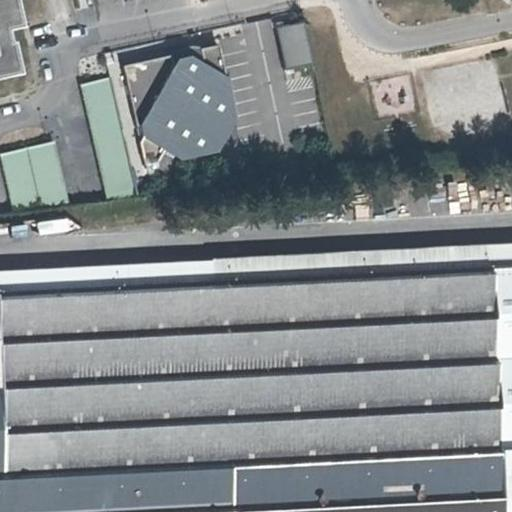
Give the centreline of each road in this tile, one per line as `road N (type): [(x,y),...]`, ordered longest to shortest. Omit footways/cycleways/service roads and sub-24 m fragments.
road 1 (residential): [(276,0),(75,42),(56,63),(61,113),(0,125)]
road 2 (residential): [(511,24),(390,48),(365,35),(350,0)]
